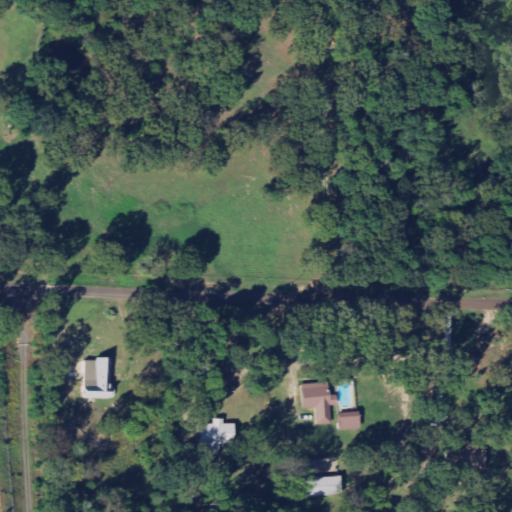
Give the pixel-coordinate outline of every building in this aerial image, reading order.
[(298,384),(300,409),(313,408),(314,425),(329,424),(328,406),(336,405),(335,395),(325,396),(324,383),(298,384)] [(337,431),(355,430),(354,412),(336,413),(337,431)] [(237,445),(236,424),(225,424),(225,419),(215,419),(215,424),(201,424),(201,445),(237,445)] [(459,450),(441,450),(440,472),(461,472),(461,470),(479,470),(480,447),(459,447),(459,450)] [(345,495),(345,477),(309,478),(310,497),(345,495)] [(433,496),(443,495),(443,483),(432,483),(433,496)]
